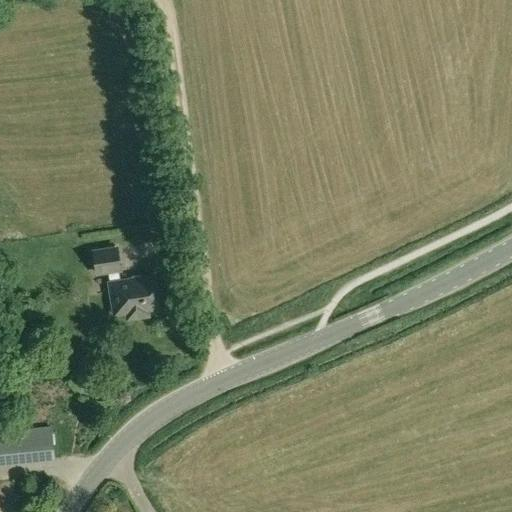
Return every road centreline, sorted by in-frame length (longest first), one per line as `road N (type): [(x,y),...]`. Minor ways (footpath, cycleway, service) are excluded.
road 1 (tertiary): [(63,511),(115,441),(188,389),(312,344),(511,254)]
road 2 (track): [(159,0),(197,240)]
